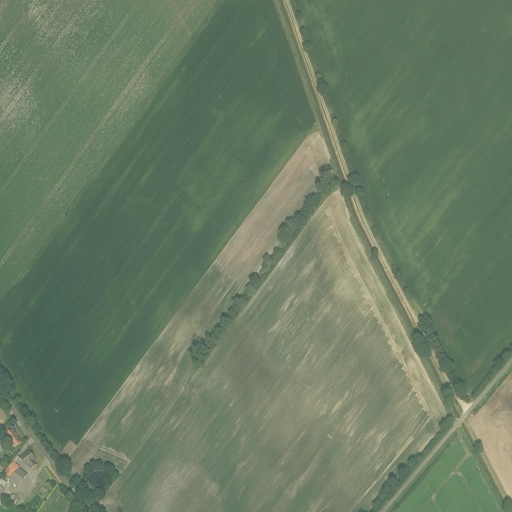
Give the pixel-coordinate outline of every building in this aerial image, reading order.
[(21,443),(12,431),(7,435),(16,447),(21,443)] [(29,450),(19,457),(26,466),(28,465),(30,469),(37,464),(34,460),(36,459),(29,450)] [(13,478),(22,468),(15,462),(6,472),(13,478)] [(12,480),(19,487),(30,474),(22,468),(13,478),(12,480)] [(0,495),(9,483),(2,478),(0,480),(0,495)]
